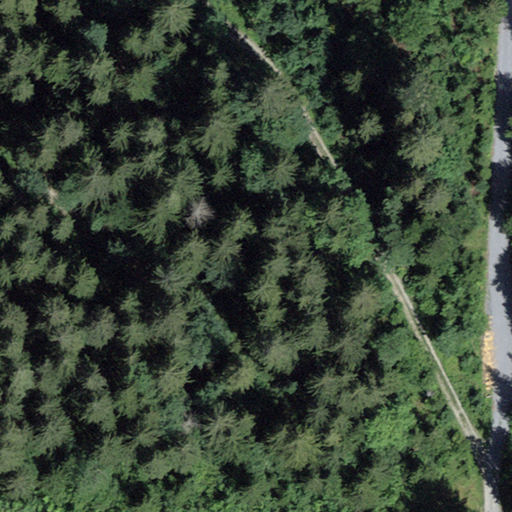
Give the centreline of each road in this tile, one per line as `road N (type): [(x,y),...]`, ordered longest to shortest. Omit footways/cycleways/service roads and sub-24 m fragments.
road 1 (track): [(191,0),(241,33),(283,80),(491,466)]
road 2 (track): [(508,0),(500,182),(504,382),(491,466)]
road 3 (track): [(0,171),(151,267),(135,0)]
